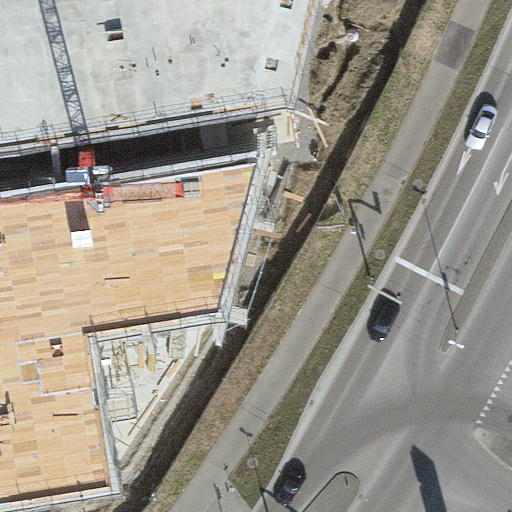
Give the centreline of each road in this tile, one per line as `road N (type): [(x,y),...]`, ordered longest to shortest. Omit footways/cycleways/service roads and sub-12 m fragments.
road 1 (secondary): [(511,114),(362,389)]
road 2 (secondary): [(362,389),(280,511)]
road 3 (secondary): [(448,433),(511,308)]
